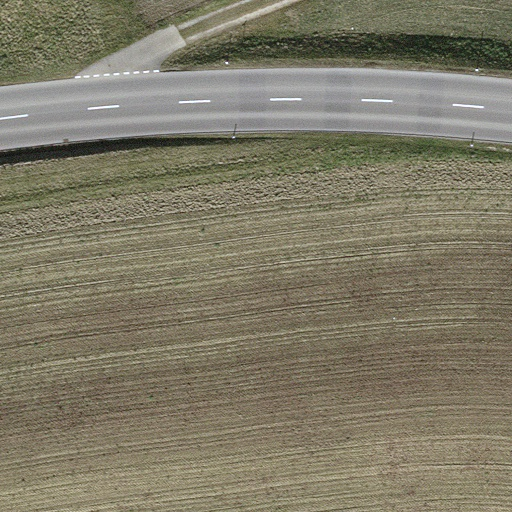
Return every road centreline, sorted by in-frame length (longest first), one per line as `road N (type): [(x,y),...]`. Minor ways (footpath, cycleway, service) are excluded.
road 1 (tertiary): [(511,110),(124,104)]
road 2 (track): [(268,0),(173,37),(124,104)]
road 3 (tertiary): [(0,122),(124,104)]
